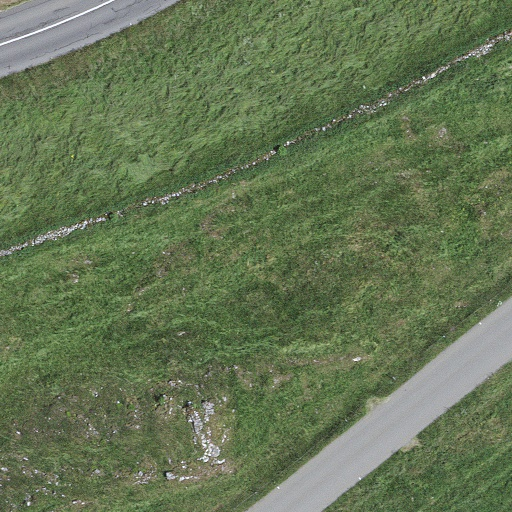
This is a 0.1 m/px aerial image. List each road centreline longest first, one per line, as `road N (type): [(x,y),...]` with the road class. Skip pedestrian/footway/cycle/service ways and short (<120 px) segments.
road 1 (unclassified): [(511,330),(291,511)]
road 2 (secondary): [(0,46),(114,0)]
